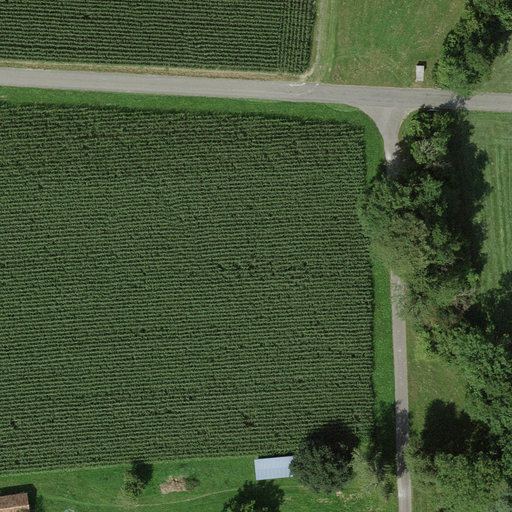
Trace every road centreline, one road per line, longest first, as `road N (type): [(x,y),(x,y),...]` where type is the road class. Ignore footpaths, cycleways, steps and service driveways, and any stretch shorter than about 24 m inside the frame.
road 1 (unclassified): [(0,79),(511,105)]
road 2 (track): [(390,99),(403,511)]
